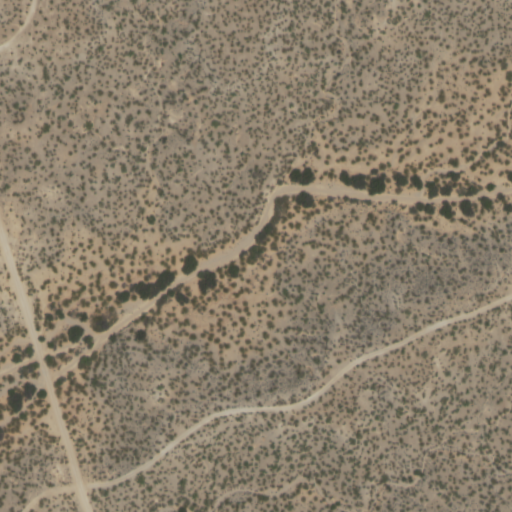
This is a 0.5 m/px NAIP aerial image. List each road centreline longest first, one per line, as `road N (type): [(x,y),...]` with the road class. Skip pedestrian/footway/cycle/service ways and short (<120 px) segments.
road 1 (track): [(20,511),(64,487),(116,482),(211,415),(296,405),(360,357),(511,294)]
road 2 (track): [(89,511),(0,226)]
